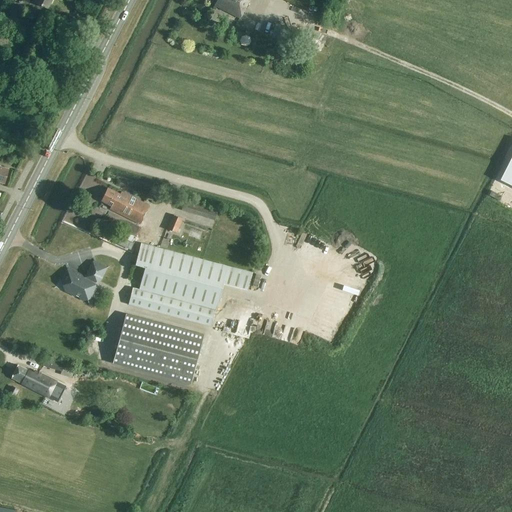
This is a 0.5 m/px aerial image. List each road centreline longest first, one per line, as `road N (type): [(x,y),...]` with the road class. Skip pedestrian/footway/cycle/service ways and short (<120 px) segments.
road 1 (primary): [(0,252),(129,0)]
road 2 (track): [(303,23),(511,115)]
